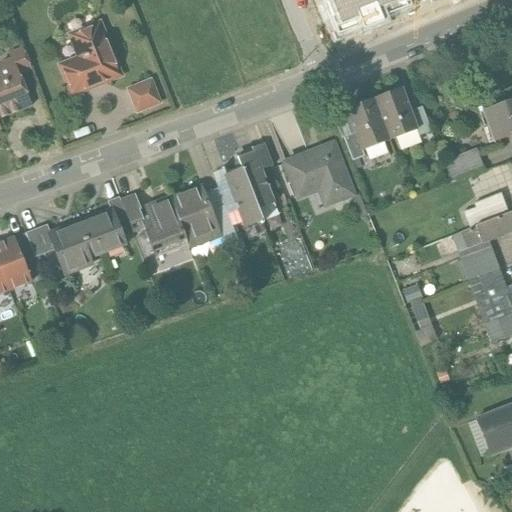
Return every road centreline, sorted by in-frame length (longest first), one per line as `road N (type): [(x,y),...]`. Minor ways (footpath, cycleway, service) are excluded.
road 1 (tertiary): [(0,193),(323,77)]
road 2 (tertiary): [(323,77),(511,6)]
